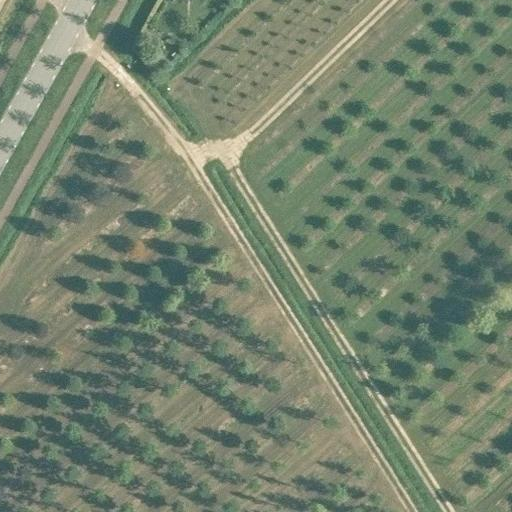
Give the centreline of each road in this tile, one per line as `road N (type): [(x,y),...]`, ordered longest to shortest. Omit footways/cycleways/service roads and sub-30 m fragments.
road 1 (track): [(65,34),(117,68),(187,160),(416,511)]
road 2 (track): [(456,511),(227,159),(209,148),(187,160)]
road 3 (track): [(221,152),(387,0)]
road 4 (secondary): [(0,157),(84,0)]
